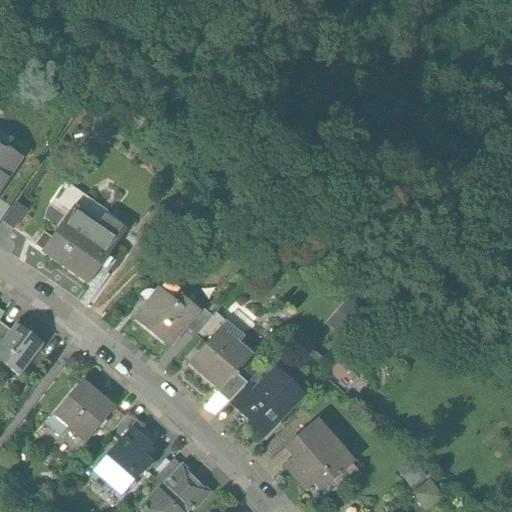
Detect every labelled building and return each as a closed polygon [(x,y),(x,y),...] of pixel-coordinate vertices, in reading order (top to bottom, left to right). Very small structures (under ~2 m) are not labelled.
[(0,188),(20,160),(0,146),(0,188)] [(14,202),(1,221),(12,229),(25,210),(14,202)] [(101,224),(73,207),(41,252),(88,285),(127,230),(107,216),(101,224)] [(150,299),(134,318),(168,347),(187,325),(201,308),(199,306),(197,309),(183,297),(186,294),(168,279),(156,292),(152,290),(150,299)] [(201,308),(187,325),(196,333),(211,316),(201,308)] [(196,333),(193,337),(204,345),(218,329),(219,330),(225,322),(214,313),(211,316),(196,333)] [(0,343),(11,330),(0,320),(0,343)] [(44,345),(16,323),(11,330),(0,343),(0,363),(18,378),(44,345)] [(204,345),(187,364),(217,390),(219,392),(234,375),(246,362),(244,361),(249,355),(219,330),(218,329),(204,345)] [(272,372),(251,395),(237,411),(262,435),(298,396),(272,372)] [(234,375),(219,392),(217,390),(216,392),(226,403),(242,387),(244,384),(234,375)] [(84,381),(56,416),(89,442),(100,428),(117,408),(84,381)] [(242,387),(226,403),(236,413),(237,411),(251,395),(242,387)] [(117,408),(100,428),(108,435),(109,434),(126,415),(117,408)] [(126,415),(109,434),(118,442),(130,429),(139,437),(146,429),(127,413),(126,415)] [(350,464),(314,421),(295,438),(304,449),(285,465),(306,490),(314,483),(321,490),(331,481),(350,464)] [(139,437),(130,429),(118,442),(97,466),(106,474),(103,478),(123,495),(140,476),(142,477),(154,463),(149,458),(155,451),(139,437)] [(170,460),(153,478),(163,487),(180,470),(170,460)] [(350,464),(331,481),(340,491),(359,473),(350,464)] [(163,487),(142,509),(145,511),(187,511),(208,491),(183,467),(180,470),(163,487)]
